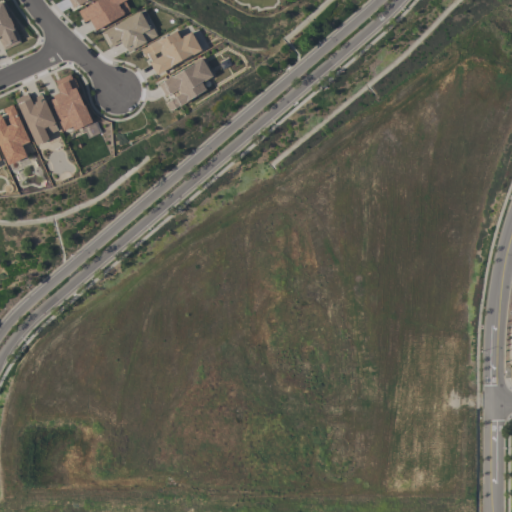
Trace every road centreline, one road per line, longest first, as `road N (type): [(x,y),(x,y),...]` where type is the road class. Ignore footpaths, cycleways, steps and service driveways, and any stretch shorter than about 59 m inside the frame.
road 1 (residential): [(0,360),(31,323),(401,0)]
road 2 (residential): [(379,0),(0,329)]
road 3 (tertiary): [(511,230),(494,331),(491,511)]
road 4 (residential): [(31,0),(63,44),(114,89)]
